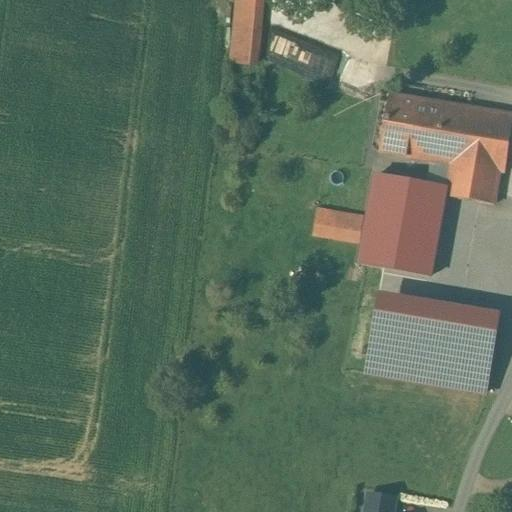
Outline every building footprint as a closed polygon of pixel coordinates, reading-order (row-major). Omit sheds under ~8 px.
[(379,23),(322,0),(314,0),(297,44),(360,70),(379,23)] [(253,35),(233,33),(229,64),(250,66),(253,35)] [(380,154),(450,166),(498,174),(502,175),(511,117),(390,96),(380,154)] [(492,207),(498,174),(450,166),(445,191),(444,199),(492,207)] [(354,205),(387,211),(394,173),(360,167),(354,205)] [(431,278),(444,199),(445,191),(401,182),(383,271),(431,278)] [(373,220),(303,208),(298,233),(369,246),(373,220)] [(493,333),(377,314),(365,374),(485,394),(499,315),(497,315),(493,333)] [(368,493),(364,511),(393,511),(397,499),(368,493)]
